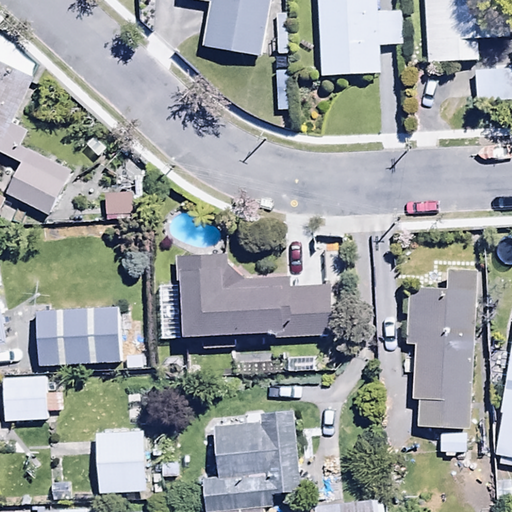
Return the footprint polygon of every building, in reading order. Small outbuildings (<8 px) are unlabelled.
[(270,0),(182,0),(211,6),(203,50),(258,61),(270,0)] [(318,0),(322,61),(380,58),(378,29),(401,28),(399,0),(318,0)] [(477,0),(425,0),(427,51),(479,50),(477,0)] [(511,92),(511,54),(473,54),(474,93),(511,92)] [(25,145),(6,179),(48,202),(66,168),(25,145)] [(106,217),(133,217),(132,196),(105,197),(106,217)] [(159,289),(164,341),(275,338),(276,343),(332,341),(331,290),(291,291),(290,278),(245,279),(227,258),(177,261),(178,288),(159,289)] [(464,458),(477,275),(448,273),(447,293),(409,291),(406,349),(416,349),(412,400),(420,401),(418,430),(440,431),(438,457),(464,458)] [(0,347),(8,347),(0,295),(0,347)] [(59,310),(16,311),(17,354),(60,354),(59,310)] [(511,364),(495,458),(501,459),(499,469),(511,470),(511,364)] [(60,397),(47,397),(46,381),(3,382),(4,425),(47,424),(47,414),(61,414),(60,397)] [(275,495),(297,494),(292,412),(262,413),(263,427),(217,429),(219,481),(206,482),(207,511),(265,511),(276,511),(275,495)] [(143,434),(96,437),(100,498),(146,495),(143,434)]
